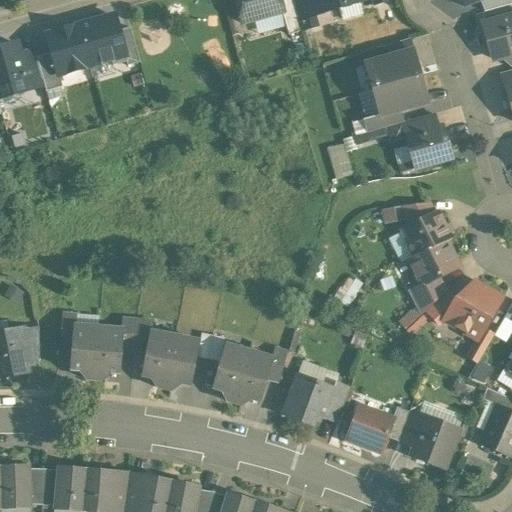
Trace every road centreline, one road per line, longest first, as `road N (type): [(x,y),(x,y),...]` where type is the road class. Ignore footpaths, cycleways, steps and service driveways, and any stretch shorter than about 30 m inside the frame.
road 1 (residential): [(0,418),(140,426),(236,448),(409,511)]
road 2 (residential): [(499,210),(445,31),(416,14),(410,0)]
